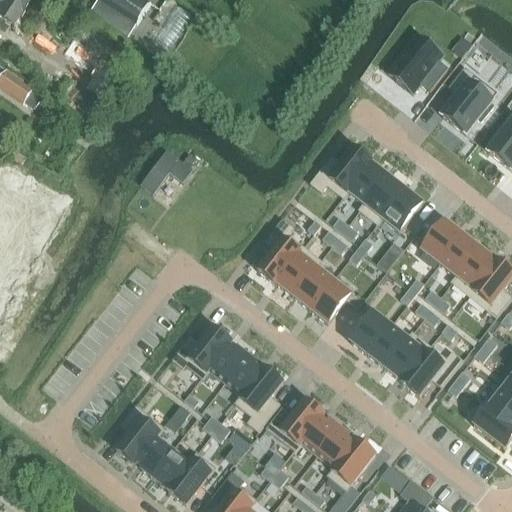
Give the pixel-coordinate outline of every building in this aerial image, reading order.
[(32,0),(0,0),(0,18),(15,28),(32,0)] [(136,28),(150,7),(138,0),(100,0),(98,4),(136,28)] [(418,40),(388,78),(413,98),(421,88),(431,96),(449,73),(439,65),(443,60),(418,40)] [(91,68),(96,71),(83,90),(104,104),(123,76),(101,62),(97,60),(91,68)] [(459,100),(443,121),(466,138),(478,123),(481,126),(494,110),(490,107),(498,97),(466,72),(450,92),(459,100)] [(0,82),(0,92),(23,108),(24,107),(34,113),(43,100),(5,75),(0,82)] [(501,142),(489,157),(511,174),(511,124),(510,123),(498,139),(501,142)] [(331,161),(310,188),(321,197),(327,190),(343,202),(372,166),(354,152),(341,168),(331,161)] [(165,153),(139,186),(151,195),(167,174),(180,185),(190,173),(165,153)] [(190,170),(195,163),(189,158),(184,166),(190,170)] [(372,166),(343,202),(344,203),(349,197),(363,209),(359,215),(360,216),(388,180),(372,167),(373,167),(372,166)] [(0,306),(32,249),(40,253),(67,204),(10,172),(4,181),(0,188),(0,306)] [(388,180),(360,216),(378,230),(382,224),(406,194),(388,180)] [(406,194),(382,224),(400,237),(423,207),(406,194)] [(324,209),(317,218),(326,225),(333,216),(324,209)] [(342,222),(334,232),(343,238),(350,229),(342,222)] [(313,223),(306,233),(314,239),(322,230),(313,223)] [(446,225),(422,255),(439,268),(462,238),(446,225)] [(350,229),(343,238),(351,245),(358,235),(350,229)] [(331,237),(323,246),(331,253),(339,243),(331,237)] [(462,238),(439,268),(456,282),(480,251),(462,238)] [(282,243),(258,275),(276,289),(300,257),(282,243)] [(339,243),(331,253),(340,259),(347,250),(339,243)] [(364,246),(358,254),(367,261),(374,253),(364,246)] [(480,251),(456,282),(452,287),(470,301),(498,265),(497,264),(497,265),(480,251)] [(358,254),(351,262),(361,270),(367,261),(358,254)] [(300,257),(276,289),(277,289),(293,301),(317,271),(301,259),(301,258),(300,257)] [(511,275),(498,265),(470,301),(497,323),(511,302),(503,296),(511,283),(511,275)] [(317,271),(293,301),(310,315),(334,285),(317,271)] [(409,281),(403,289),(412,297),(419,289),(409,281)] [(334,285),(310,315),(328,329),(352,299),(334,285)] [(403,289),(396,298),(406,305),(412,297),(403,289)] [(430,292),(423,301),(431,308),(439,298),(430,292)] [(439,298),(431,308),(439,314),(447,305),(439,298)] [(419,306),(412,315),(420,322),(427,312),(419,306)] [(427,312),(420,322),(428,328),(436,319),(427,312)] [(456,312),(448,321),(457,328),(464,318),(456,312)] [(511,319),(505,314),(499,323),(508,330),(511,325),(511,319)] [(375,316),(351,346),(368,359),(391,330),(375,316)] [(444,326),(437,335),(446,342),(453,332),(444,326)] [(391,330),(368,359),(385,373),(408,343),(391,330)] [(191,341),(173,364),(183,372),(186,369),(202,382),(231,346),(213,332),(200,348),(191,341)] [(408,343),(385,373),(402,386),(402,387),(402,388),(430,351),(413,337),(408,343)] [(485,340),(478,348),(488,356),(494,347),(485,340)] [(231,346),(202,382),(203,383),(209,375),(225,388),(248,359),(246,358),(239,353),(240,352),(238,351),(238,352),(231,347),(232,346),(231,346)] [(478,348),(472,357),(481,364),(488,356),(478,348)] [(430,351),(402,388),(420,402),(433,385),(442,392),(464,366),(453,357),(447,364),(430,351)] [(248,359),(225,388),(241,401),(235,408),(236,409),(265,372),(264,372),(257,367),(258,367),(257,366),(256,366),(250,361),(250,360),(248,359)] [(265,372),(236,409),(253,422),(248,428),(259,436),(280,410),(271,402),(283,386),(265,372)] [(458,374),(452,382),(461,390),(468,382),(458,374)] [(497,389),(496,390),(511,402),(511,381),(502,393),(497,389)] [(452,382),(445,391),(455,398),(461,390),(452,382)] [(511,402),(496,390),(483,407),(511,429),(511,402)] [(190,398),(185,405),(194,412),(199,406),(190,398)] [(283,413),(268,433),(295,455),(324,418),(306,404),(293,421),(283,413)] [(487,412),(474,429),(505,453),(511,444),(511,429),(483,407),(482,408),(487,412)] [(181,409),(176,416),(186,423),(191,417),(181,409)] [(130,438),(117,454),(135,468),(163,432),(136,410),(121,430),(130,438)] [(324,418),(295,455),(296,455),(302,448),(318,460),(341,431),(339,430),(338,430),(332,425),(331,424),(330,424),(324,419),(324,418)] [(212,420),(208,426),(217,434),(222,428),(212,420)] [(208,426),(203,433),(212,440),(217,434),(208,426)] [(222,428),(217,434),(226,441),(231,435),(222,428)] [(341,431),(318,460),(334,473),(328,481),(329,481),(358,445),(357,444),(356,445),(350,440),(350,439),(349,438),(342,433),(341,431)] [(163,432),(135,468),(136,469),(136,468),(143,473),(142,474),(143,475),(144,475),(150,480),(152,482),(175,453),(158,440),(164,433),(163,432)] [(217,434),(212,440),(221,447),(226,441),(217,434)] [(358,445),(329,481),(347,495),(375,459),(358,445)] [(175,453),(152,482),(154,483),(161,488),(160,488),(162,490),(162,489),(169,494),(168,495),(169,495),(198,459),(197,458),(191,465),(175,453)] [(198,459),(169,495),(187,509),(215,473),(198,459)] [(411,486),(390,469),(381,481),(401,497),(402,497),(408,489),(411,486)] [(266,472),(261,478),(270,485),(276,479),(275,479),(266,472)] [(280,473),(275,479),(276,479),(285,486),(289,481),(280,473)] [(276,479),(270,485),(280,493),(285,486),(276,479)] [(410,506),(405,511),(425,511),(433,503),(411,486),(408,489),(401,499),(410,506)] [(238,490),(221,511),(249,511),(256,504),(238,490)] [(307,490),(302,497),(311,504),(316,498),(307,490)] [(370,494),(363,504),(369,509),(377,499),(370,494)] [(316,498),(311,504),(321,511),(326,505),(316,498)] [(298,501),(293,508),(299,511),(304,511),(308,509),(298,501)]
